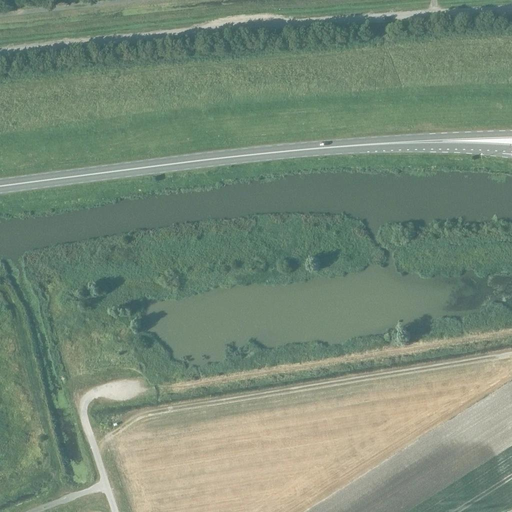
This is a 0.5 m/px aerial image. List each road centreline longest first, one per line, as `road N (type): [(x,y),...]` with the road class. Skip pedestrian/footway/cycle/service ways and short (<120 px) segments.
road 1 (unclassified): [(0,54),(246,26),(511,9)]
road 2 (primary): [(0,186),(416,142)]
road 3 (track): [(139,386),(149,392),(511,332)]
road 4 (track): [(0,290),(16,310),(51,476),(0,494)]
road 5 (track): [(0,14),(140,0)]
